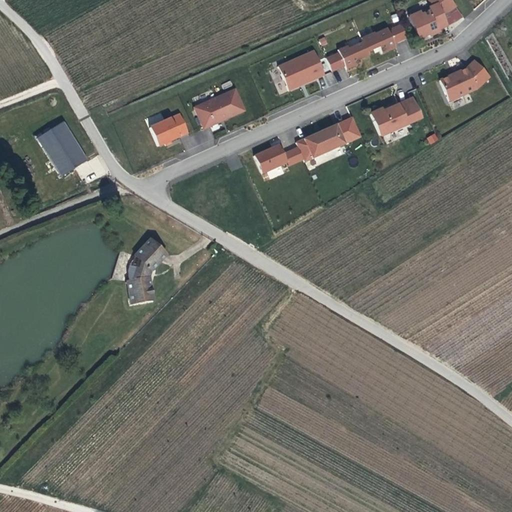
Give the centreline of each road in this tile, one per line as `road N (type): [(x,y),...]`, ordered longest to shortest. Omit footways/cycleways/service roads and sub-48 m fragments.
road 1 (unclassified): [(142,189),(511,420)]
road 2 (residential): [(142,189),(449,49),(508,0)]
road 3 (unclassified): [(0,3),(49,58),(119,174),(142,189)]
